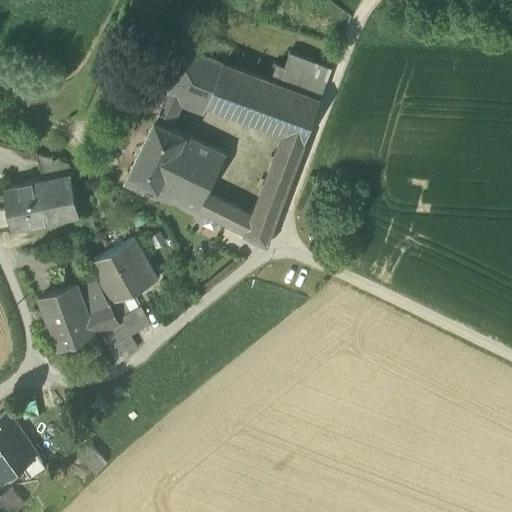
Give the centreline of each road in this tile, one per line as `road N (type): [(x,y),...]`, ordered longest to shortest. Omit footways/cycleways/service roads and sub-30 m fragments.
road 1 (unclassified): [(293,252),(253,264),(116,376),(62,385),(37,370),(0,258)]
road 2 (unclassified): [(293,252),(289,225),(303,165),(359,12),(372,0)]
road 3 (unclassified): [(511,358),(293,252)]
